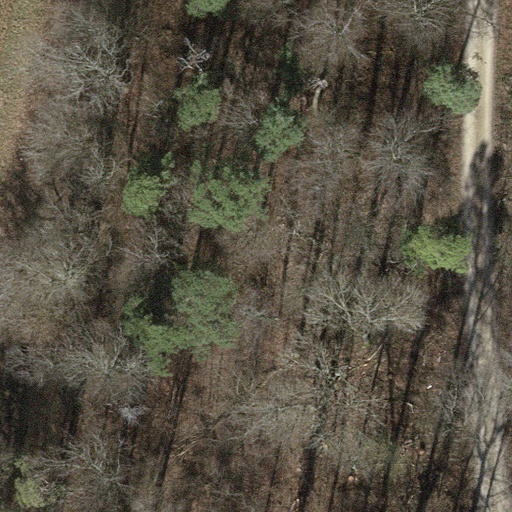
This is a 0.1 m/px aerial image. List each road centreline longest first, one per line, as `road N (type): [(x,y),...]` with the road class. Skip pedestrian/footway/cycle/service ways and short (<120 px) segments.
road 1 (track): [(470,0),(459,159),(483,511)]
road 2 (track): [(132,0),(0,468)]
